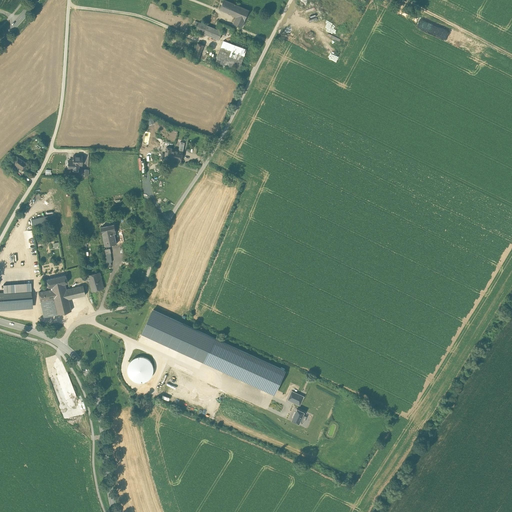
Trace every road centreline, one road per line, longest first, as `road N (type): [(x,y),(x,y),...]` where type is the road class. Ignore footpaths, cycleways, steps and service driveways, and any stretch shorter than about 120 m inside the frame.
road 1 (residential): [(293,0),(221,140),(158,239),(138,298),(70,326),(62,343)]
road 2 (unclassified): [(0,243),(53,144),(69,0)]
road 3 (tertiary): [(62,343),(87,370),(100,404),(114,511)]
road 4 (track): [(398,0),(511,55)]
